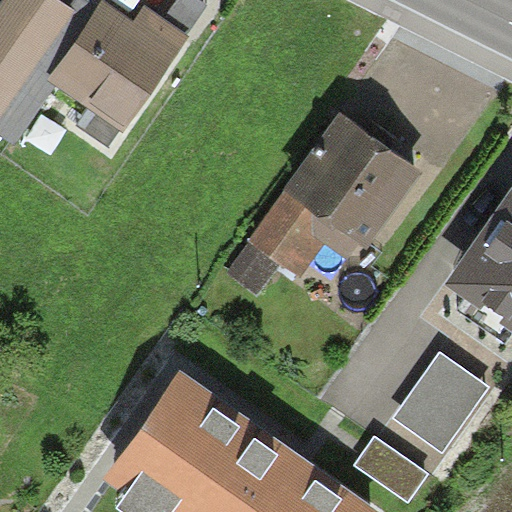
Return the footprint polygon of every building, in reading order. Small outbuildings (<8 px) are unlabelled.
[(0,117),(72,14),(53,1),(51,0),(4,0),(0,7),(0,117)] [(195,0),(179,0),(165,22),(187,37),(207,8),(195,0)] [(165,22),(144,8),(133,25),(121,17),(102,4),(48,84),(124,135),(189,38),(187,37),(165,22)] [(383,148),(340,118),(285,194),(335,230),(360,247),(367,253),(422,176),(383,148)] [(511,193),(444,290),(511,337),(511,193)] [(335,230),(285,194),(249,245),(280,268),(299,281),(324,246),(335,230)] [(335,230),(324,246),(348,263),(360,247),(335,230)] [(280,268),(249,245),(228,274),(259,296),(280,268)] [(490,389),(441,355),(394,420),(444,455),(490,389)] [(374,511),(279,445),(182,377),(105,485),(127,500),(118,511),(374,511)] [(430,475),(376,437),(356,466),(410,504),(430,475)]
